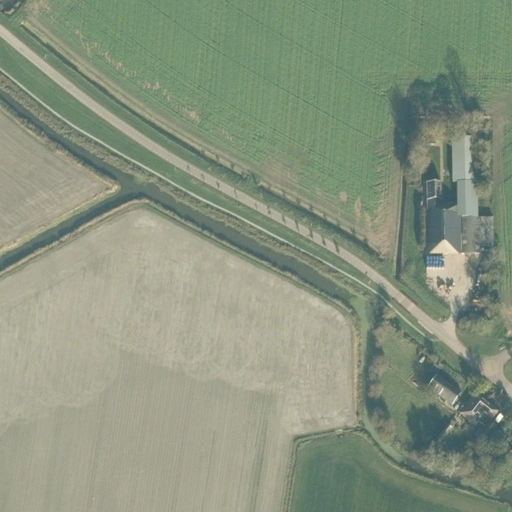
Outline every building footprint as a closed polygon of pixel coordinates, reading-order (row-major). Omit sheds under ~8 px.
[(451,184),(474,184),(474,140),(451,140),(451,184)] [(440,206),(440,184),(426,184),(426,216),(424,215),(424,255),(478,255),(478,249),(493,249),(493,219),(477,219),(477,218),(462,219),(462,236),(461,236),(460,206),(440,206)] [(475,304),(474,315),(484,316),(484,305),(475,304)] [(452,406),(460,394),(436,377),(427,389),(452,406)] [(479,411),(486,403),(475,395),(467,405),(465,403),(458,413),(468,422),(478,410),(479,411)] [(478,410),(468,422),(474,427),(483,416),(491,422),(497,413),(486,403),(479,411),(478,410)] [(483,444),(496,427),(489,422),(477,439),(483,444)] [(438,448),(451,429),(447,426),(433,444),(438,448)] [(498,449),(504,439),(494,432),(488,442),(498,449)]
